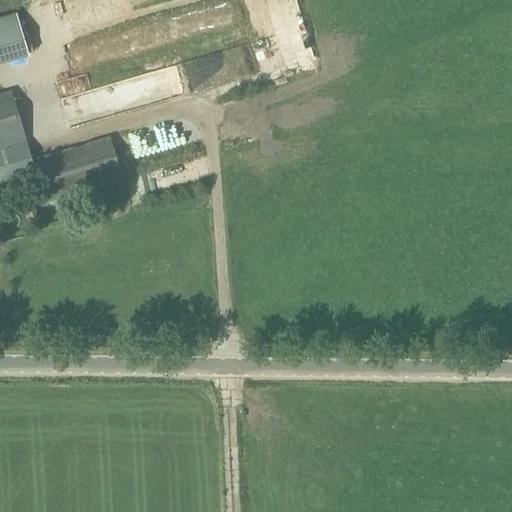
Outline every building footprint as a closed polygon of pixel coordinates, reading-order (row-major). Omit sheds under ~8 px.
[(0,66),(28,58),(15,15),(0,19),(0,66)] [(153,81),(154,95),(187,94),(186,68),(163,68),(164,81),(153,81)] [(142,74),(95,87),(101,110),(148,97),(142,74)] [(75,90),(86,87),(82,75),(52,84),(54,91),(73,86),(75,90)] [(12,92),(0,95),(0,188),(34,178),(30,162),(32,161),(27,144),(12,92)] [(32,161),(30,162),(34,178),(42,206),(122,183),(123,183),(111,139),(32,161)]
